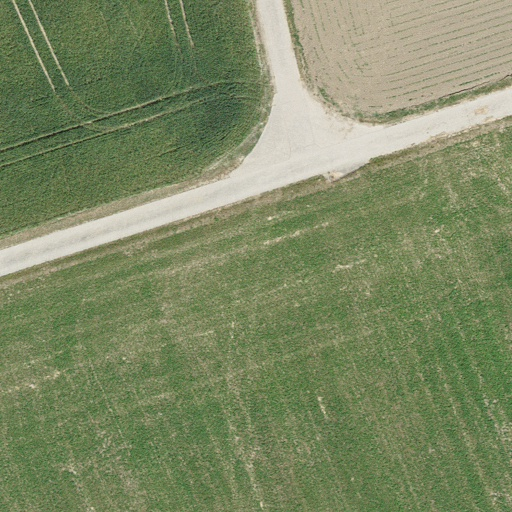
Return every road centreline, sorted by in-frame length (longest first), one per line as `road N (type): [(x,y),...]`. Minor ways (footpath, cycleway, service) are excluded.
road 1 (track): [(0,264),(511,103)]
road 2 (track): [(261,0),(298,170)]
